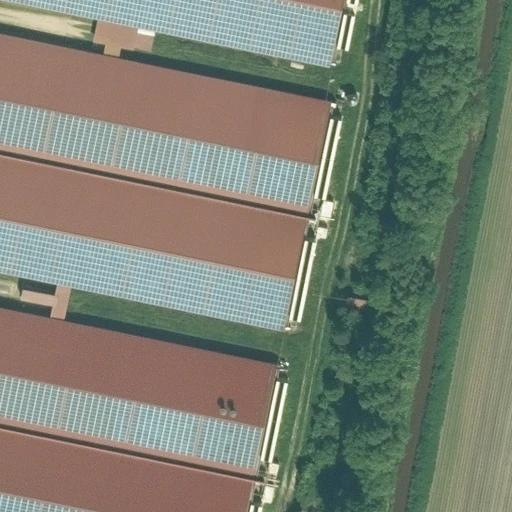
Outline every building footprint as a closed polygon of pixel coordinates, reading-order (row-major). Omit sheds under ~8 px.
[(28,0),(100,15),(141,24),(332,65),(346,0),(28,0)] [(141,24),(100,15),(94,39),(107,42),(104,52),(121,55),(123,45),(136,48),(141,24)] [(0,29),(0,266),(288,326),(336,100),(121,55),(104,52),(0,29)] [(25,298),(57,301),(55,312),(70,314),(74,282),(61,280),(60,290),(27,285),(25,298)] [(0,313),(0,511),(251,511),(281,372),(0,313)]
